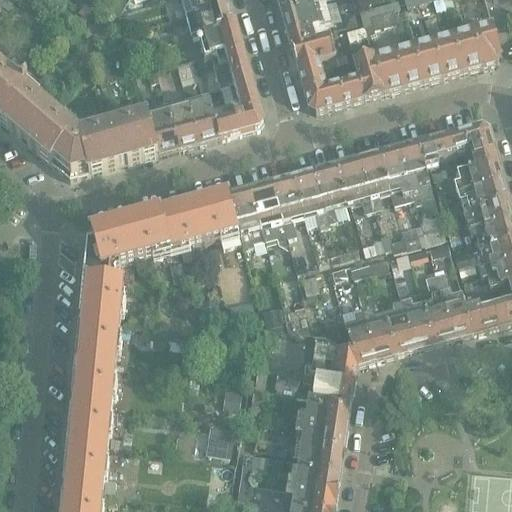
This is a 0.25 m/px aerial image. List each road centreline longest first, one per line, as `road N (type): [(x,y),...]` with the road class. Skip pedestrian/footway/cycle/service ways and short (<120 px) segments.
road 1 (residential): [(25,511),(51,212)]
road 2 (residential): [(358,511),(376,390),(511,353)]
road 3 (residential): [(51,212),(292,145)]
road 4 (residential): [(292,145),(477,93),(507,98)]
road 5 (residential): [(292,145),(254,0)]
